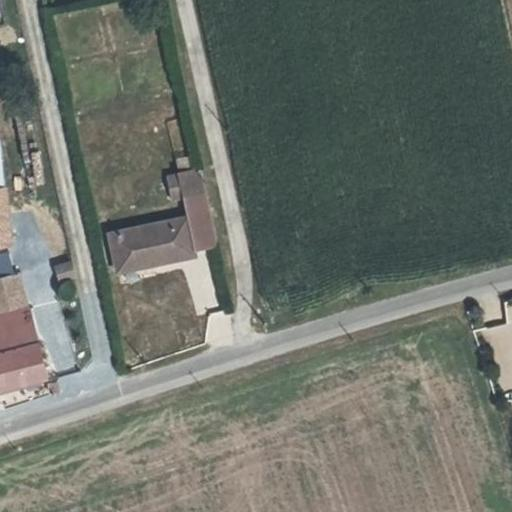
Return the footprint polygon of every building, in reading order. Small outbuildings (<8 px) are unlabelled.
[(197,166),(170,171),(172,179),(158,181),(160,191),(173,189),(175,197),(185,195),(189,217),(113,233),(122,273),(160,265),(182,261),(181,253),(196,250),(195,247),(213,243),(197,166)] [(0,230),(8,229),(4,185),(0,185),(0,230)] [(0,251),(0,273),(13,270),(8,250),(0,251)] [(72,259),(57,264),(61,275),(75,271),(72,259)] [(160,265),(122,273),(125,292),(163,284),(160,265)] [(0,274),(0,305),(24,300),(16,271),(0,274)] [(56,304),(43,308),(49,329),(62,325),(56,304)] [(0,384),(44,373),(31,322),(29,323),(25,305),(0,311),(0,384)]
